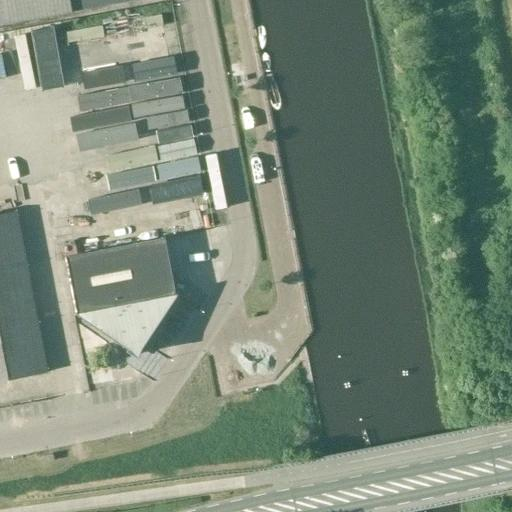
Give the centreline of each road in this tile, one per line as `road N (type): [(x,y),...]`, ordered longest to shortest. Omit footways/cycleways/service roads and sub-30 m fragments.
road 1 (unclassified): [(196,0),(244,247),(238,280),(147,415),(0,443)]
road 2 (secondary): [(511,451),(215,511)]
road 3 (secondary): [(329,511),(511,476)]
